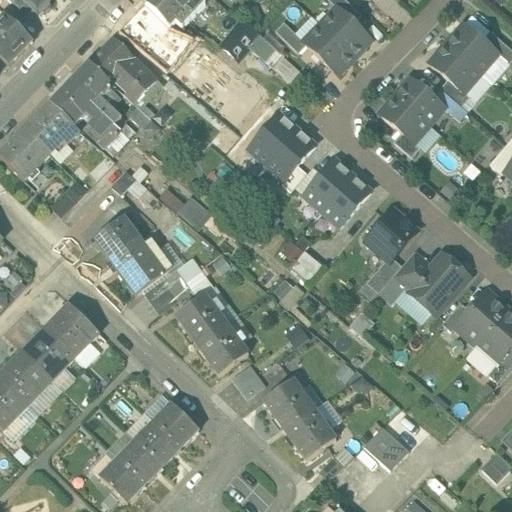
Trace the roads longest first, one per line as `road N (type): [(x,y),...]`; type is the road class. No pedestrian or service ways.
road 1 (residential): [(448,0),(350,98),(344,120),(351,141),(511,280)]
road 2 (residential): [(238,442),(59,272)]
road 3 (residential): [(0,128),(121,0)]
